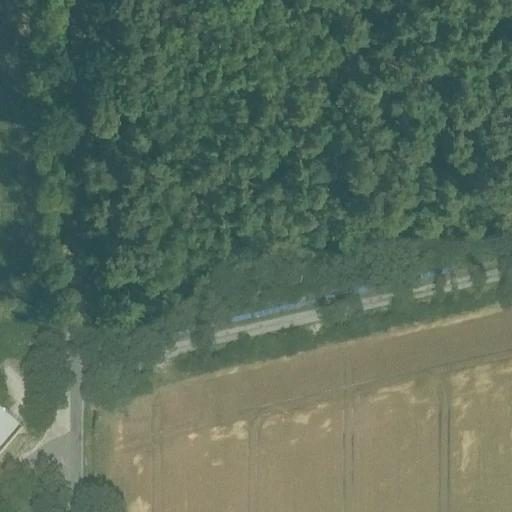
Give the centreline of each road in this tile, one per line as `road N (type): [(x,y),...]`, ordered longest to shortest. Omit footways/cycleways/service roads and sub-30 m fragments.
road 1 (track): [(67,375),(138,351),(511,270)]
road 2 (unclassified): [(73,0),(66,402)]
